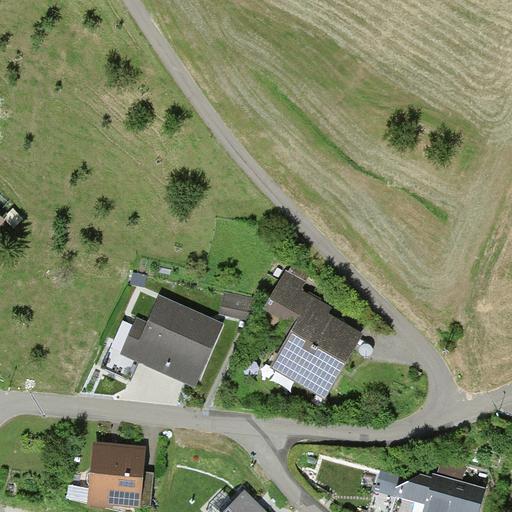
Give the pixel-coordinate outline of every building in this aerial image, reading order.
[(308,283),(286,270),(264,308),(295,326),(270,369),(326,401),(364,335),(330,315),(334,309),(303,292),(308,283)] [(254,299),(225,292),(220,315),(249,321),(254,299)] [(225,325),(160,296),(148,323),(137,318),(121,355),(172,378),(196,389),(225,325)] [(115,445),(94,443),(88,506),(113,509),(113,506),(140,509),(141,506),(144,473),(147,448),(115,445)] [(442,459),(438,475),(462,482),(466,466),(442,459)] [(401,476),(381,470),(369,511),(390,511),(397,487),(401,476)] [(155,474),(144,473),(141,506),(151,507),(155,474)] [(438,475),(433,473),(432,477),(421,474),(397,487),(390,511),(479,511),(486,488),(462,482),(438,475)] [(267,511),(245,489),(221,511),(267,511)]
